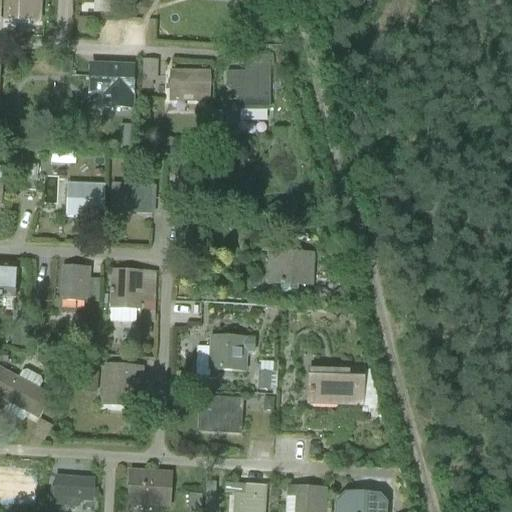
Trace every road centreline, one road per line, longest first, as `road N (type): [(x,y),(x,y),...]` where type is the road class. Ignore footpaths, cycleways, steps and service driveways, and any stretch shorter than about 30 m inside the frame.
road 1 (track): [(293,0),(435,511)]
road 2 (residential): [(359,473),(155,459)]
road 3 (residential): [(155,459),(164,258)]
road 4 (residential): [(164,258),(0,251)]
road 5 (residential): [(58,49),(211,58)]
